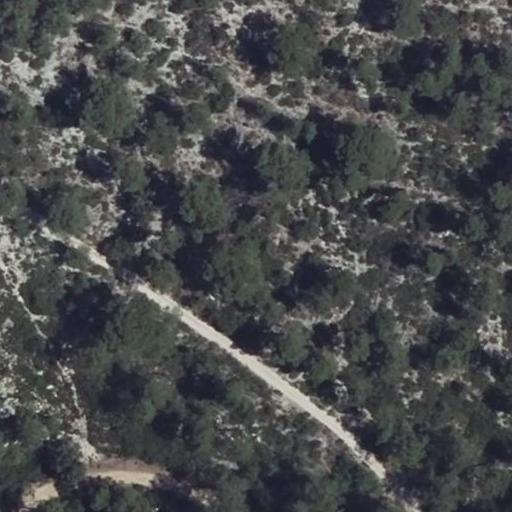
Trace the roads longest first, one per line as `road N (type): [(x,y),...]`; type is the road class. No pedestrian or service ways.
road 1 (track): [(511,510),(466,510),(0,199)]
road 2 (track): [(21,511),(76,477),(155,472),(241,511)]
